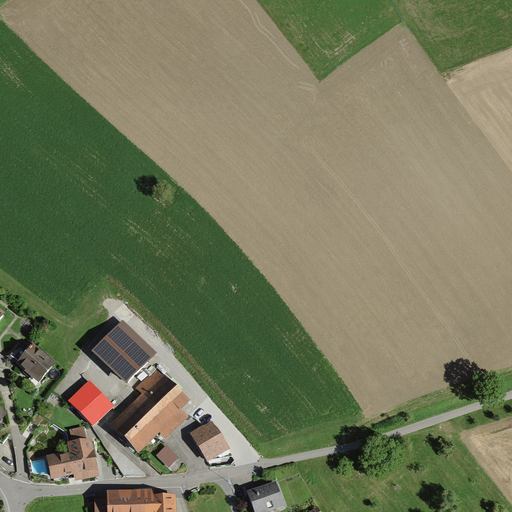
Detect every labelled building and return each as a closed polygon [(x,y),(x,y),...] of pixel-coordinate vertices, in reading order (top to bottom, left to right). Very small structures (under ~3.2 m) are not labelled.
[(156,352),(123,320),(93,351),(125,383),(156,352)] [(56,362),(32,342),(15,361),(39,382),(56,362)] [(142,393),(111,425),(139,452),(160,431),(167,437),(188,416),(181,409),(190,400),(159,370),(150,378),(148,376),(137,388),(142,393)] [(113,405),(89,382),(70,400),(94,424),(113,405)] [(191,433),(207,460),(230,448),(221,432),(211,421),(201,427),(191,433)] [(47,456),(51,478),(73,474),(75,481),(99,476),(92,438),(86,439),(84,427),(71,430),(73,441),(68,441),(70,451),(47,456)] [(178,457),(165,445),(156,455),(169,467),(178,457)] [(276,480),(248,490),(255,511),(265,511),(285,505),(276,480)] [(176,511),(176,494),(154,495),(154,489),(107,490),(107,501),(94,502),(94,511),(176,511)]
